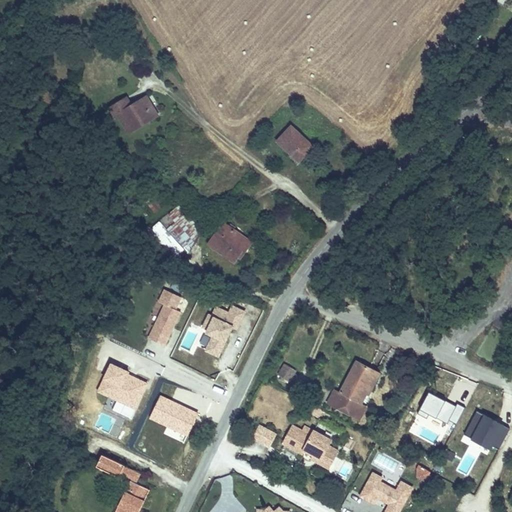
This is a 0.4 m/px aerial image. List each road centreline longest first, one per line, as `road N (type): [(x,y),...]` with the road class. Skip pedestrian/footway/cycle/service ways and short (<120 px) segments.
road 1 (unclassified): [(179,511),(281,302),(312,259),(511,64)]
road 2 (track): [(213,130),(343,223)]
